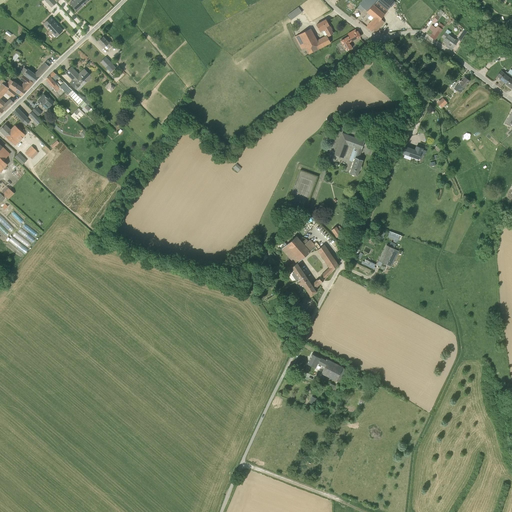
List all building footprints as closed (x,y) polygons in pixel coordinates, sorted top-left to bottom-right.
[(73,0),(72,1),(71,3),(70,3),(71,4),(73,6),(77,11),(88,0),(87,0),(73,0)] [(372,29),(376,32),(384,23),(380,20),(388,11),(387,11),(391,7),(395,2),(393,0),(363,0),(359,5),(375,17),(367,27),(371,30),(372,29)] [(288,14),(291,19),(302,11),(298,6),(288,14)] [(435,23),(441,15),(439,13),(432,21),(435,23)] [(45,23),(47,24),(57,36),(64,30),(54,19),(52,17),(45,23)] [(320,32),(325,29),(329,36),(333,33),(331,30),(332,29),(330,26),(330,27),(329,25),(325,20),(316,25),(320,32)] [(431,30),(434,32),(431,36),(435,39),(444,26),(441,23),(437,29),(433,26),(431,30)] [(309,55),(331,43),(326,35),(317,39),(311,28),(295,36),(302,49),(306,47),(309,55)] [(355,30),(348,34),(349,36),(341,41),(346,51),(352,48),(349,42),(360,36),(357,31),(357,32),(355,30)] [(465,35),(467,32),(465,31),(460,37),(460,36),(458,39),(462,42),(465,36),(465,35)] [(445,32),(442,37),(445,39),(444,41),(448,44),(446,46),(452,50),(458,41),(445,32)] [(98,42),(107,51),(113,45),(109,41),(108,42),(104,37),(98,42)] [(111,73),(116,68),(106,57),(101,62),(111,73)] [(20,72),(34,83),(34,82),(49,66),(48,65),(46,62),(34,74),(28,69),(27,70),(24,67),(20,72)] [(66,72),(74,80),(71,83),(75,88),(75,87),(76,88),(80,84),(79,84),(89,74),(85,69),(79,75),(72,67),(66,72)] [(45,79),(56,92),(60,89),(55,81),(59,77),(53,71),(45,79)] [(500,71),(497,76),(500,78),(499,79),(505,84),(511,76),(508,73),(506,71),(504,74),(500,71)] [(22,96),(33,83),(23,75),(20,80),(25,84),(22,87),(13,81),(11,79),(7,84),(10,87),(9,87),(22,96)] [(458,91),(460,93),(470,81),(465,77),(458,86),(455,89),(458,91)] [(60,86),(68,94),(69,94),(79,104),(84,109),(88,112),(92,108),(89,105),(89,106),(83,100),(82,98),(74,91),(65,82),(60,86)] [(1,85),(0,86),(0,106),(6,111),(14,102),(10,99),(6,103),(1,99),(7,91),(14,97),(17,94),(10,88),(5,85),(3,84),(3,83),(2,84),(1,85)] [(50,106),(48,105),(52,100),(54,102),(48,96),(47,97),(44,94),(38,100),(43,104),(42,105),(47,110),(50,106)] [(89,106),(89,105),(92,103),(91,102),(91,101),(86,96),(83,100),(89,106)] [(447,103),(443,98),(438,103),(441,108),(447,103)] [(37,106),(33,110),(39,116),(42,112),(37,106)] [(18,107),(13,112),(23,122),(27,125),(30,121),(27,118),(28,117),(23,112),(18,107)] [(77,121),(84,113),(79,108),(71,115),(77,121)] [(38,118),(32,112),(29,115),(35,121),(38,118)] [(0,130),(6,135),(6,136),(16,145),(26,135),(15,125),(11,129),(6,125),(0,130)] [(343,133),(335,155),(344,158),(348,146),(358,149),(351,168),(350,173),(356,176),(358,171),(359,171),(364,158),(359,156),(365,141),(343,133)] [(0,172),(8,164),(4,160),(10,154),(0,144),(0,172)] [(32,159),(38,153),(32,146),(25,152),(32,159)] [(416,146),(415,150),(404,146),(401,153),(419,159),(421,152),(422,152),(423,149),(416,146)] [(22,165),(27,160),(20,152),(15,157),(22,165)] [(238,172),(242,168),(237,163),(233,167),(238,172)] [(1,192),(5,197),(8,199),(14,193),(7,186),(1,192)] [(336,237),(342,234),(336,226),(331,230),(336,237)] [(308,241),(306,238),(302,242),(296,236),(287,244),(301,260),(310,252),(304,245),(308,241)] [(304,245),(310,252),(316,246),(310,239),(308,241),(304,245)] [(392,243),(390,247),(386,245),(378,261),(386,265),(386,264),(391,267),(398,251),(394,249),(393,249),(395,245),(392,243)] [(297,263),(301,260),(287,244),(281,249),(295,265),(297,263)] [(332,256),(324,245),(317,250),(325,262),(332,256)] [(301,285),(303,284),(311,295),(316,292),(314,289),(321,283),(321,282),(324,279),(338,265),(332,256),(325,262),(329,268),(321,275),(321,276),(317,280),(317,279),(312,284),(305,275),(299,279),(300,281),(298,282),(301,285)] [(366,259),(363,264),(373,269),(376,264),(366,259)] [(297,263),(295,265),(291,267),(299,279),(305,275),(297,263)] [(307,363),(316,367),(317,364),(324,367),(321,373),(336,381),(336,380),(341,383),(347,370),(343,368),(343,367),(326,358),(325,360),(312,353),(307,363)] [(329,383),(326,389),(335,394),(338,388),(329,383)]
